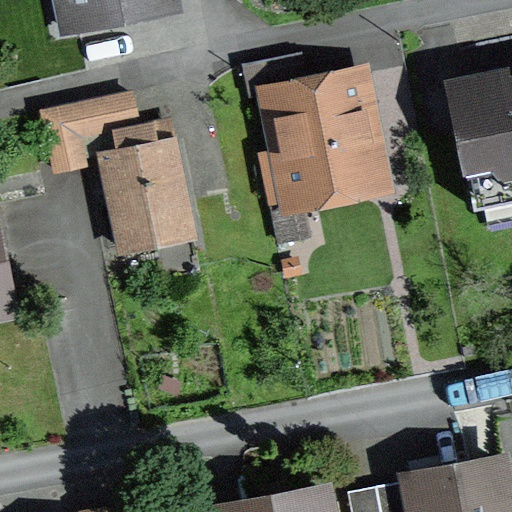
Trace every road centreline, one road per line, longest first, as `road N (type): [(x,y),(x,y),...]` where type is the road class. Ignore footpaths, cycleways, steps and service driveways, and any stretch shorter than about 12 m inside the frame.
road 1 (residential): [(511,385),(0,482)]
road 2 (residential): [(462,0),(0,96)]
